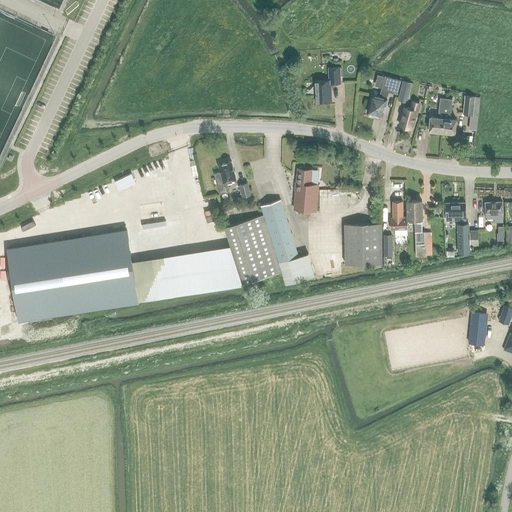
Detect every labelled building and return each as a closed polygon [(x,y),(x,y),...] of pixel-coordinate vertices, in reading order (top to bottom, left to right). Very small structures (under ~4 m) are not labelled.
[(331,102),(330,84),(340,83),(340,67),(329,68),(329,80),(315,81),(316,102),(331,102)] [(385,75),(381,90),(388,92),(397,94),(401,80),(385,75)] [(407,103),(412,83),(403,80),(398,100),(407,103)] [(372,95),(367,112),(382,116),(386,99),(388,93),(388,92),(381,90),(379,97),(372,95)] [(474,97),(466,96),(464,114),(472,115),(474,97)] [(446,98),(440,98),(438,117),(430,116),(429,131),(442,132),(446,98)] [(452,99),(446,98),(442,132),(455,134),(456,119),(449,118),(450,113),(451,113),(452,99)] [(416,116),(419,103),(413,101),(411,109),(404,107),(400,125),(412,128),(415,116),(416,116)] [(214,173),(220,194),(226,192),(223,183),(236,180),(232,161),(219,165),(220,172),(214,173)] [(311,184),(312,169),(298,168),(294,208),(317,210),(319,184),(311,184)] [(136,183),(131,173),(114,181),(119,191),(136,183)] [(242,198),(251,195),(248,183),(239,185),(242,198)] [(242,284),(282,272),(286,285),(306,279),(315,276),(308,253),(299,256),(281,199),(261,205),(264,214),(223,227),(229,245),(242,284)] [(422,200),(407,201),(408,220),(414,220),(414,223),(415,223),(415,228),(422,228),(422,221),(422,220),(422,200)] [(408,229),(407,224),(407,217),(403,217),(403,201),(393,201),(393,218),(391,218),(391,230),(408,229)] [(494,223),(503,223),(502,213),(503,213),(502,201),(485,202),(485,213),(486,213),(486,219),(494,218),(494,223)] [(465,202),(446,203),(446,215),(447,221),(466,220),(465,215),(466,215),(465,202)] [(228,214),(225,205),(219,207),(222,216),(228,214)] [(142,244),(164,255),(181,218),(160,208),(142,244)] [(345,264),(382,263),(381,223),(345,224),(345,264)] [(463,246),(471,245),(471,230),(463,231),(463,237),(457,237),(457,245),(463,246)] [(127,231),(8,250),(19,320),(138,301),(132,261),(127,231)] [(422,232),(415,232),(416,256),(427,256),(427,255),(432,255),(431,232),(426,232),(422,232)] [(392,256),(392,234),(383,234),(383,256),(392,256)] [(242,284),(229,245),(135,260),(142,300),(242,285),(242,284)] [(508,324),(511,313),(511,308),(505,306),(499,320),(508,324)] [(472,315),(469,342),(482,343),(485,312),(479,311),(472,311),(472,315)]
